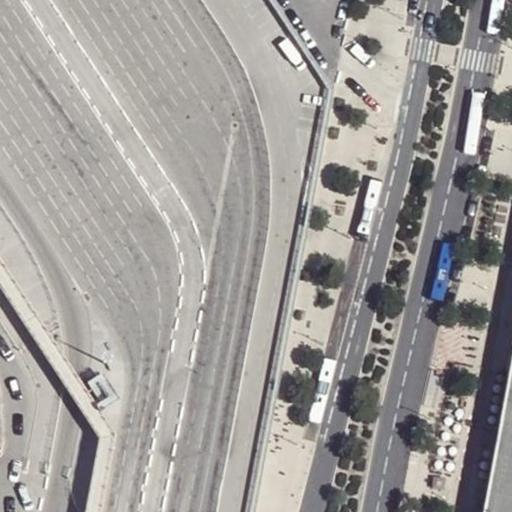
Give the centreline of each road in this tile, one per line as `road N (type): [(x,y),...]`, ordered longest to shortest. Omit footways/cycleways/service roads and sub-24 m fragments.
road 1 (unknown): [(81,0),(156,81),(230,201),(235,298),(210,511)]
road 2 (tertiary): [(435,0),(395,201),(313,511)]
road 3 (tertiary): [(380,511),(489,0)]
road 4 (unknown): [(122,511),(147,336),(139,291),(0,54)]
road 5 (trunk): [(511,26),(423,511)]
road 6 (unknown): [(0,181),(48,256),(69,321),(73,369),(54,511)]
